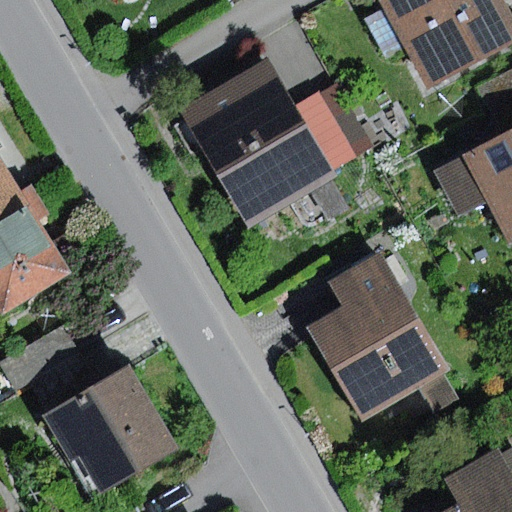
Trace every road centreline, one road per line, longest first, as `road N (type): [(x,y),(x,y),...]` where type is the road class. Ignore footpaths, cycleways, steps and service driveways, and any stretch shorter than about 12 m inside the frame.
road 1 (residential): [(73,127),(272,466)]
road 2 (residential): [(286,0),(73,127)]
road 3 (residential): [(1,0),(73,127)]
